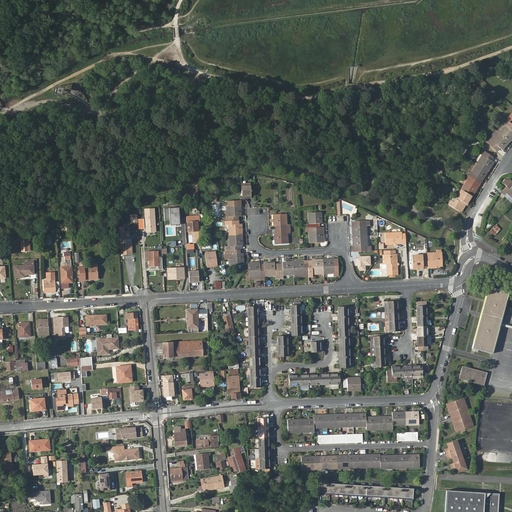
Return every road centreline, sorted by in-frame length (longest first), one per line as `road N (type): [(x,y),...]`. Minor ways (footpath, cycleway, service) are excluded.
road 1 (residential): [(145,299),(350,287)]
road 2 (residential): [(274,403),(278,449),(433,442)]
road 3 (residential): [(0,429),(156,414)]
road 4 (residential): [(274,403),(430,397)]
road 5 (residential): [(0,308),(145,299)]
